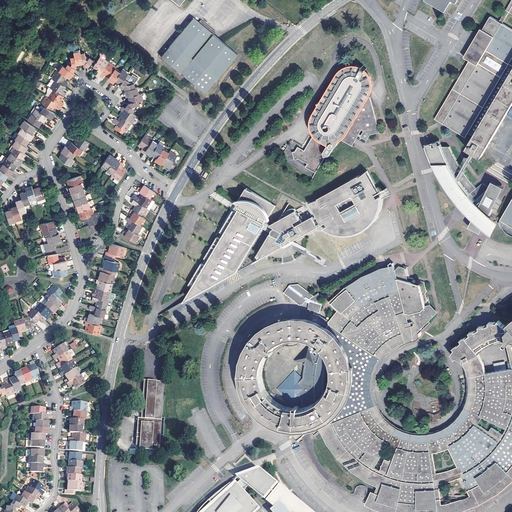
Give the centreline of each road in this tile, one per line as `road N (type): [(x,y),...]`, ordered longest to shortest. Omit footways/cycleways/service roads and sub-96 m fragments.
road 1 (residential): [(174,193),(133,288),(111,370),(98,511)]
road 2 (residential): [(341,0),(258,73),(177,187)]
road 3 (residential): [(38,511),(53,497),(60,402),(35,343)]
